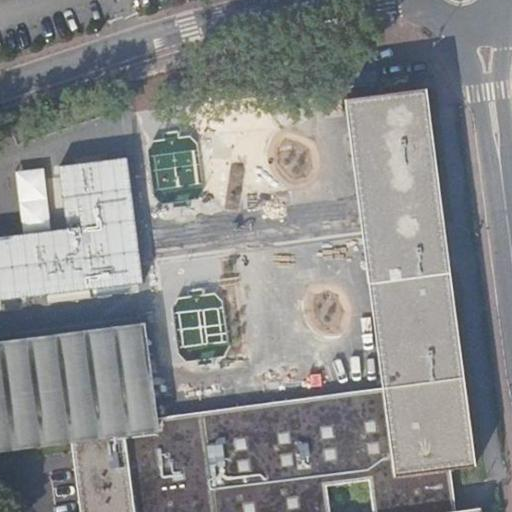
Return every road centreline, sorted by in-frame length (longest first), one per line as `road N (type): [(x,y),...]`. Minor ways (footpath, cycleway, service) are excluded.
road 1 (unclassified): [(0,85),(223,16),(329,0)]
road 2 (residential): [(473,25),(511,284)]
